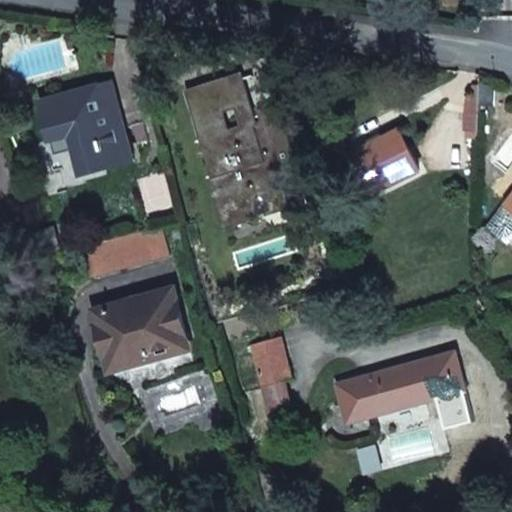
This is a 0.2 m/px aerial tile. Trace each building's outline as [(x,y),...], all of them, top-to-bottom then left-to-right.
[(256,122),(242,78),(212,87),(226,131),(256,122)] [(75,131),(85,171),(132,158),(112,84),(45,102),(54,137),(75,131)] [(205,150),(230,219),(301,197),(293,169),(285,171),(281,157),(293,153),(279,109),(258,115),(260,120),(256,122),(226,131),(212,87),(188,95),(200,134),(193,137),(198,152),(205,150)] [(474,116),(475,118),(481,119),(481,100),(467,96),(464,114),(474,116)] [(401,172),(403,178),(420,169),(400,129),(356,152),(373,186),(401,172)] [(373,186),(376,192),(403,178),(401,172),(373,186)] [(510,239),(511,236),(511,206),(508,204),(492,225),(510,239)] [(82,246),(91,277),(170,255),(162,224),(82,246)] [(152,359),(149,350),(188,339),(174,287),(95,310),(111,371),(152,359)] [(251,345),(254,354),(258,371),(287,363),(280,337),(251,345)] [(188,339),(149,350),(152,359),(191,349),(188,339)] [(466,389),(456,353),(385,372),(394,408),(466,389)] [(254,354),(238,359),(246,388),(262,384),(258,371),(254,354)] [(262,386),(285,380),(291,378),(287,363),(258,371),(262,384),(262,386)] [(359,379),(369,415),(394,408),(385,372),(359,379)] [(359,379),(341,383),(349,420),(369,415),(359,379)] [(285,380),(262,386),(270,413),(292,407),(285,380)]
